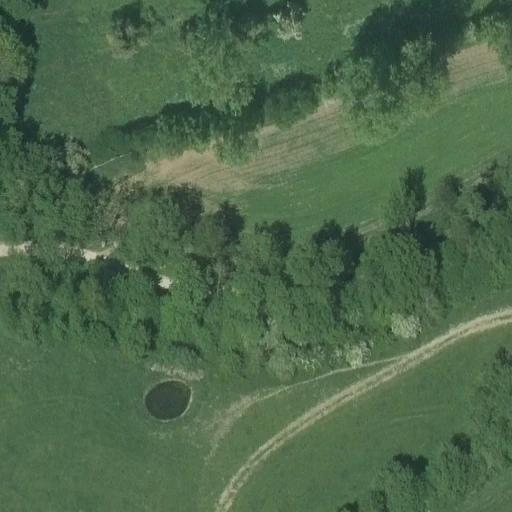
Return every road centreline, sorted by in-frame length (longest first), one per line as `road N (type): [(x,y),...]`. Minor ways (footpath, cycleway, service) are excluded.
road 1 (track): [(0,252),(77,255),(200,292),(312,294),(396,266),(511,208)]
road 2 (track): [(508,0),(0,21)]
